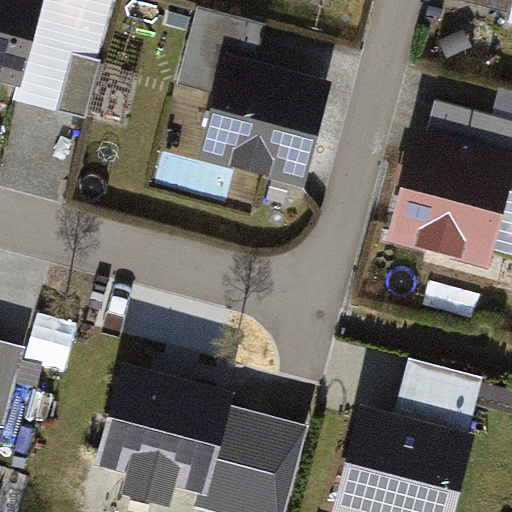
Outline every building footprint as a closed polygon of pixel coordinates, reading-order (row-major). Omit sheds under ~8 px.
[(46,0),(0,0),(0,87),(24,93),(46,0)] [(511,0),(468,0),(511,11),(511,0)] [(322,73),(212,47),(186,155),(296,181),(322,73)] [(100,62),(71,56),(61,113),(90,118),(100,62)] [(507,150),(404,126),(377,237),(480,261),(507,150)] [(29,341),(0,337),(0,425),(18,428),(29,341)] [(237,398),(120,372),(98,470),(124,478),(121,505),(151,511),(170,511),(176,493),(208,499),(237,398)] [(454,511),(474,437),(365,409),(340,506),(361,511),(454,511)]
